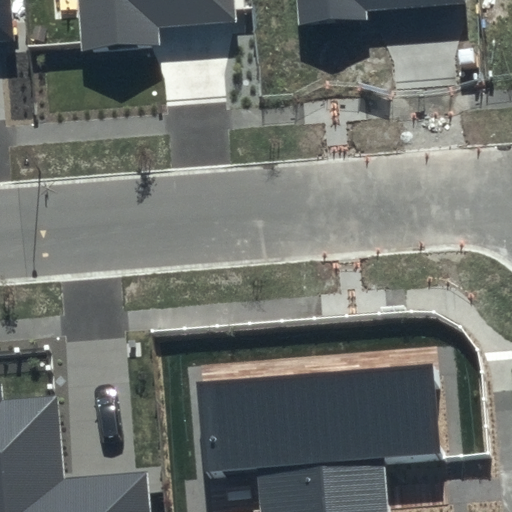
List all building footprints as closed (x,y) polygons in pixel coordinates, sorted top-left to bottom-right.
[(0,0),(0,40),(9,40),(6,0),(0,0)] [(75,0),(79,49),(158,43),(157,26),(233,20),(231,0),(75,0)] [(294,0),(297,27),(370,22),(369,11),(464,4),(464,0),(294,0)] [(431,365),(193,380),(198,471),(261,467),(263,511),(388,511),(385,459),(436,456),(431,365)] [(0,383),(0,511),(151,511),(147,468),(66,475),(59,391),(4,396),(3,383),(0,383)]
